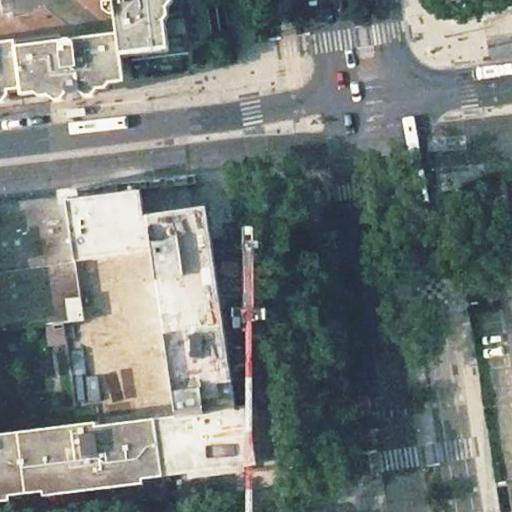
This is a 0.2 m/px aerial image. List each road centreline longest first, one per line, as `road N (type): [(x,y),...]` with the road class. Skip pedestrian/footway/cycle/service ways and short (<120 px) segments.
road 1 (primary): [(345,99),(405,511)]
road 2 (secondary): [(345,99),(0,147)]
road 3 (secondary): [(511,77),(345,99)]
